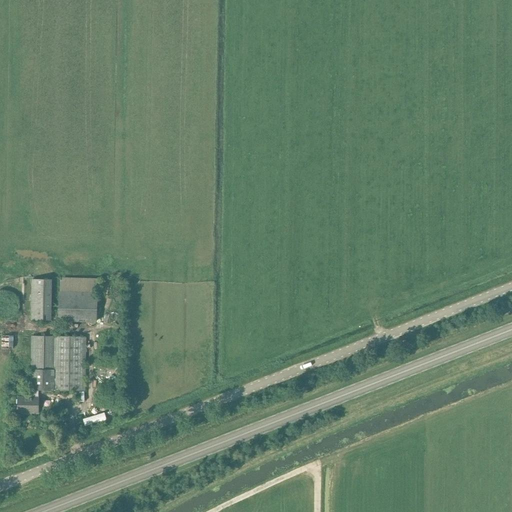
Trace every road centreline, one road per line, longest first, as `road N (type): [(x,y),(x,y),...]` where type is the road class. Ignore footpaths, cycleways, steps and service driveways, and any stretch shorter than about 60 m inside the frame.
road 1 (unclassified): [(0,485),(511,285)]
road 2 (primary): [(511,330),(46,511)]
